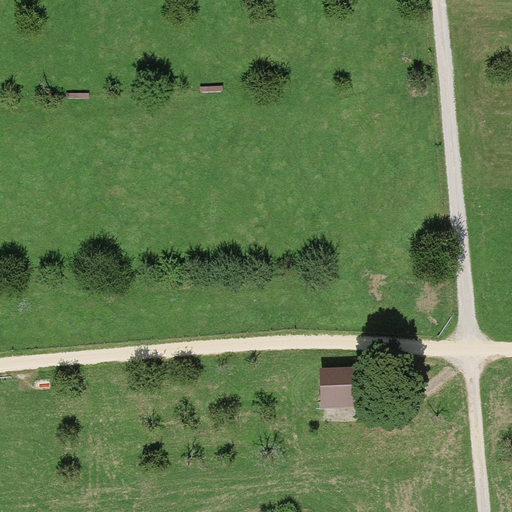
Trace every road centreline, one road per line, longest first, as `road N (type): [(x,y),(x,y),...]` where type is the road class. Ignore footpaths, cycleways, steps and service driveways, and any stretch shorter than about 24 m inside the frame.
road 1 (track): [(434,0),(480,511)]
road 2 (track): [(0,364),(265,340),(511,352)]
